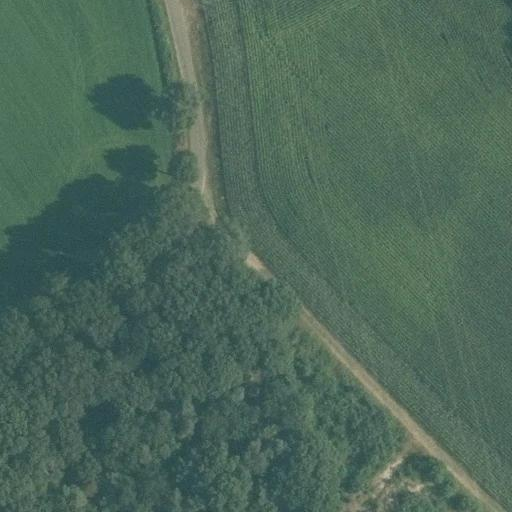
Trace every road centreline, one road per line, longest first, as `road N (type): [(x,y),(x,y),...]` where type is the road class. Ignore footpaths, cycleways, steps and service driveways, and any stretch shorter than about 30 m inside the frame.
road 1 (unclassified): [(0,420),(176,269),(193,243),(200,140),(167,0)]
road 2 (track): [(267,294),(496,511)]
